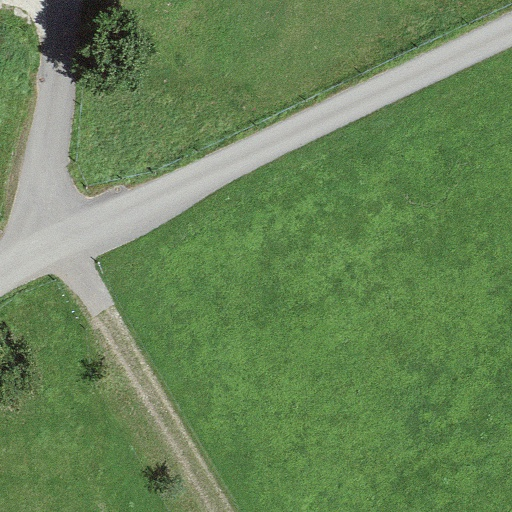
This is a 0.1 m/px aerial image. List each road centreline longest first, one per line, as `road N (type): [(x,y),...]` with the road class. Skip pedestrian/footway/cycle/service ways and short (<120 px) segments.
road 1 (unclassified): [(0,277),(511,31)]
road 2 (track): [(62,244),(222,511)]
